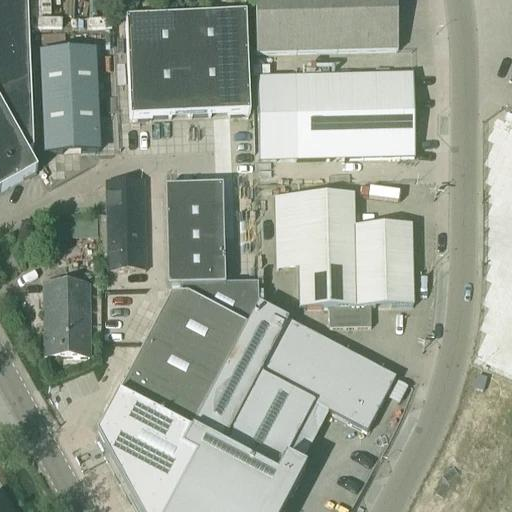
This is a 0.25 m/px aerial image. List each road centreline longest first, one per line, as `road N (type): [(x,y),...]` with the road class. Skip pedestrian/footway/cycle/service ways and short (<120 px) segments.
road 1 (unclassified): [(391,511),(440,381),(457,296),(462,101),(447,0)]
road 2 (unclassified): [(76,511),(0,363)]
